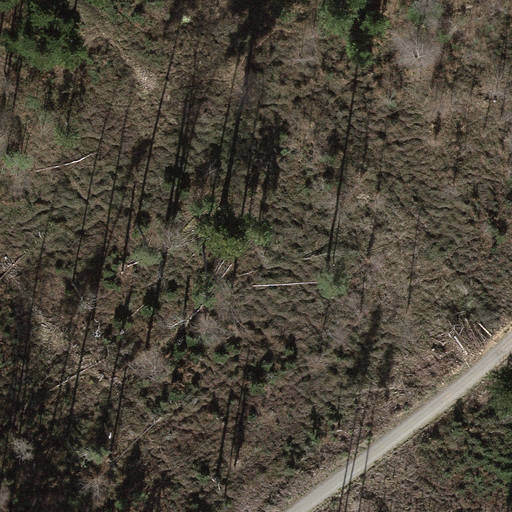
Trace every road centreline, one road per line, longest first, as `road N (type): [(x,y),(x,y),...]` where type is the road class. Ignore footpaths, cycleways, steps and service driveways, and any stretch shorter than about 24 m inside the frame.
road 1 (track): [(320,511),(419,436),(511,339)]
road 2 (track): [(0,478),(157,375)]
